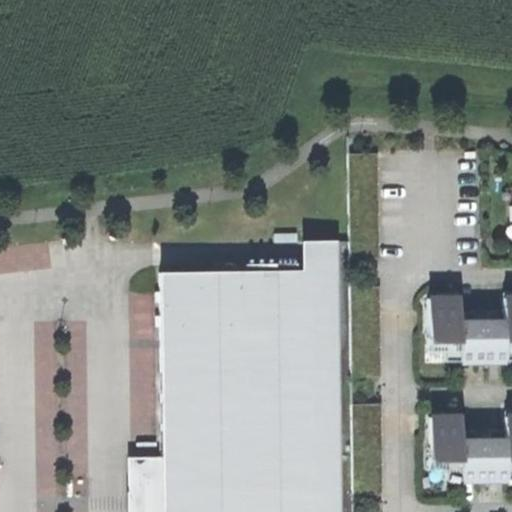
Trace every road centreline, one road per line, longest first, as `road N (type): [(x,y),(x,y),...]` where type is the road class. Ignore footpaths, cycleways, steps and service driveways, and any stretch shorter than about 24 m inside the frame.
road 1 (track): [(0,214),(240,188),(360,117),(511,133)]
road 2 (residential): [(395,397),(394,281),(511,280)]
